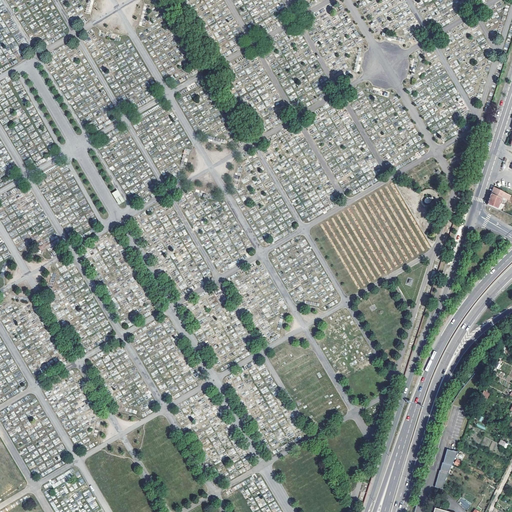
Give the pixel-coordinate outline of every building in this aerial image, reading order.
[(511,196),(494,188),(494,189),(492,194),(504,200),(505,201),(506,198),(509,200),(511,196)] [(112,193),(118,205),(124,202),(118,189),(112,193)] [(502,203),(504,200),(492,194),(491,193),(489,199),(488,205),(490,206),(495,208),(499,210),(501,211),(505,213),(506,210),(504,209),(505,205),(502,203)] [(481,397),(487,400),(490,393),(484,390),(481,397)] [(435,486),(442,488),(456,456),(457,453),(458,452),(452,450),(447,449),(443,463),(442,462),(440,471),(439,470),(435,486)] [(458,504),(467,509),(470,504),(461,498),(458,504)]
